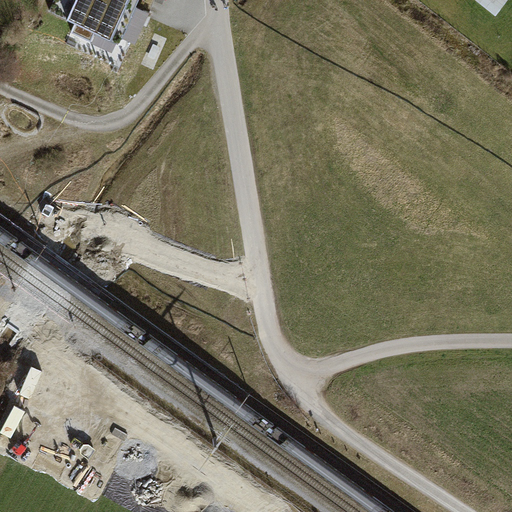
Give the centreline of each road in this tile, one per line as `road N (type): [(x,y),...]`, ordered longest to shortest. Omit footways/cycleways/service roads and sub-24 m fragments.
road 1 (residential): [(217,0),(262,303),(295,386)]
road 2 (track): [(0,302),(279,511)]
road 3 (track): [(295,386),(428,344),(511,344)]
road 4 (track): [(295,386),(335,427),(462,511)]
